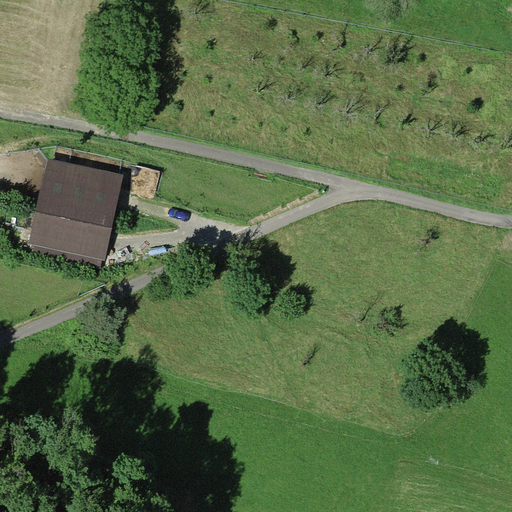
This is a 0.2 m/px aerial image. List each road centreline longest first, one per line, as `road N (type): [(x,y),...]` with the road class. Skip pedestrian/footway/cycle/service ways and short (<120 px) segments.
road 1 (track): [(355,187),(0,337)]
road 2 (track): [(355,187),(0,112)]
road 3 (residential): [(511,224),(355,187)]
